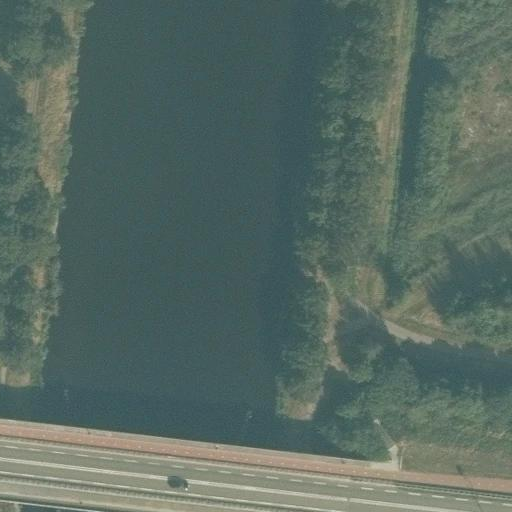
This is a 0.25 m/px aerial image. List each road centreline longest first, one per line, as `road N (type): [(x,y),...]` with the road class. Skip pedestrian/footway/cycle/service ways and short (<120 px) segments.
road 1 (secondary): [(453,511),(0,459)]
road 2 (track): [(46,0),(6,331)]
road 3 (track): [(326,350),(302,511)]
